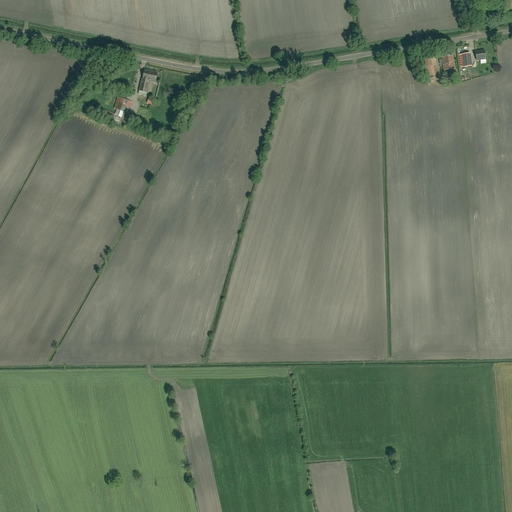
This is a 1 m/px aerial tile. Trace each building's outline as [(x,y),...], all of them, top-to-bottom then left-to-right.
[(484,61),(483,52),(473,53),(474,62),(484,61)] [(426,68),(434,68),(433,56),(425,57),(426,68)] [(440,57),(441,71),(452,71),(451,56),(440,57)] [(142,71),(137,92),(145,94),(148,82),(152,83),(154,74),(142,71)] [(127,104),(119,101),(114,117),(123,120),(127,104)]
